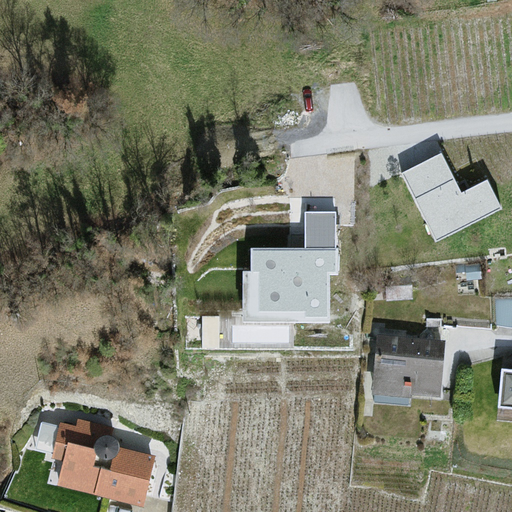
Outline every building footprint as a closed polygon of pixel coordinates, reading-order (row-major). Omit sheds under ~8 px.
[(462,192),(441,153),(402,174),(437,239),(499,206),(485,180),(462,192)] [(335,270),(335,211),(304,212),(304,248),(251,248),(251,322),(328,322),(328,270),(335,270)] [(446,344),(370,336),(363,400),(439,409),(446,344)] [(511,373),(494,372),(490,426),(511,427),(511,373)] [(73,432),(53,427),(38,479),(133,507),(147,457),(101,444),(105,429),(76,421),(73,432)]
